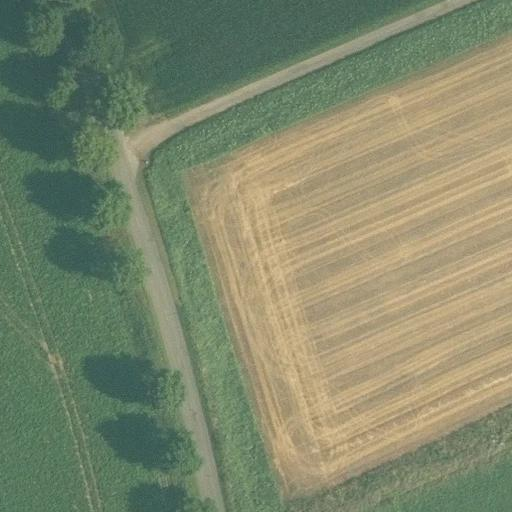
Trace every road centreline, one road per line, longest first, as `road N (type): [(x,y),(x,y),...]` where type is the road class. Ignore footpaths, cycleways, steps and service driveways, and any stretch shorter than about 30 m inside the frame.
road 1 (unclassified): [(107,153),(478,0)]
road 2 (tertiary): [(202,511),(107,153)]
road 3 (tertiary): [(107,153),(56,0)]
